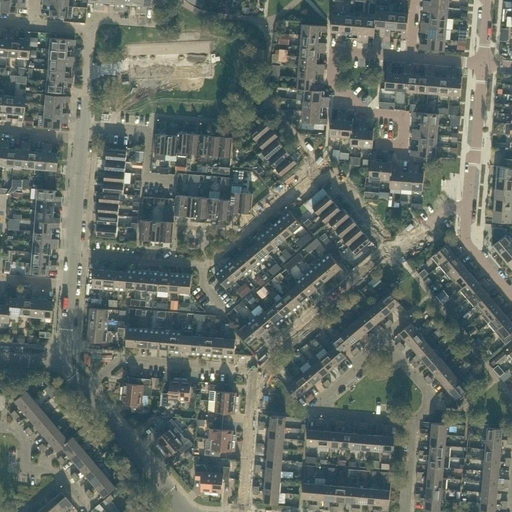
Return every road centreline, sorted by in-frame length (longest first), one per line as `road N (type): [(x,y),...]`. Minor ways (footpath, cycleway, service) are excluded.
road 1 (residential): [(384,147),(410,148),(411,120),(364,111),(329,83),(330,54),(481,64)]
road 2 (residential): [(413,425),(308,413),(381,341)]
road 3 (residential): [(87,388),(111,358),(254,367)]
road 4 (residential): [(190,511),(87,388)]
road 5 (residential): [(245,511),(254,367)]
road 6 (residential): [(203,264),(312,172)]
road 7 (residential): [(467,204),(481,64)]
road 8 (residential): [(89,507),(56,472),(24,470),(25,443),(12,428),(0,428)]
road 9 (unknown): [(272,104),(238,122),(150,120),(143,130)]
road 10 (residential): [(203,264),(72,254)]
